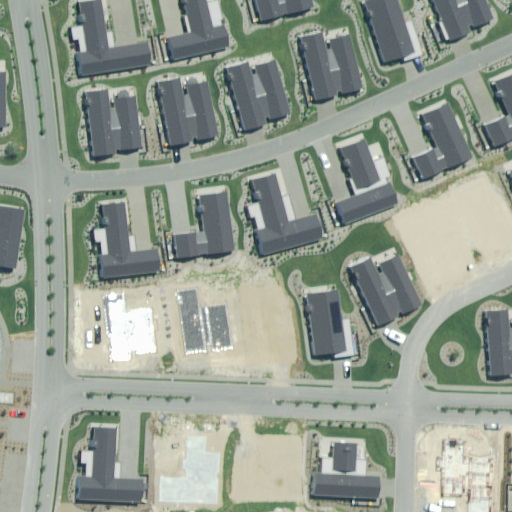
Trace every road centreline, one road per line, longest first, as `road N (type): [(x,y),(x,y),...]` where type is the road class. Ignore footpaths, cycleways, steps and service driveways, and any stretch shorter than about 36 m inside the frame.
road 1 (residential): [(55,179),(169,174),(251,156),(511,45)]
road 2 (residential): [(408,416),(56,402)]
road 3 (residential): [(58,385),(409,397)]
road 4 (residential): [(40,393),(37,178)]
road 5 (residential): [(55,179),(58,385)]
road 6 (residential): [(33,0),(55,179)]
road 7 (residential): [(37,178),(16,0)]
road 8 (residential): [(409,397),(420,337),(439,312),(511,274)]
